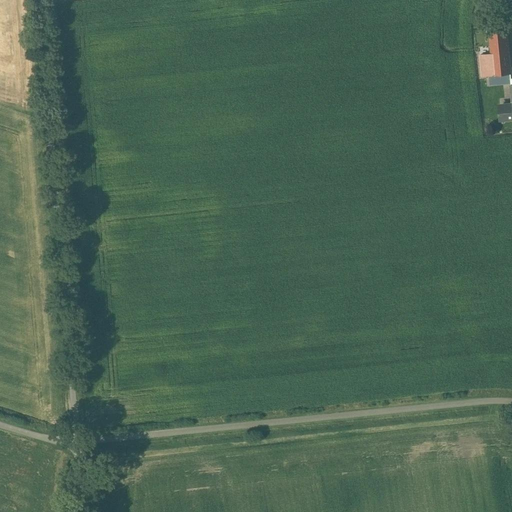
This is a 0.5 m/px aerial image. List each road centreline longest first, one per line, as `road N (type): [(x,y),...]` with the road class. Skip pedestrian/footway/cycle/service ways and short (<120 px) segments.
road 1 (unclassified): [(74,442),(33,0)]
road 2 (unclassified): [(74,442),(511,402)]
